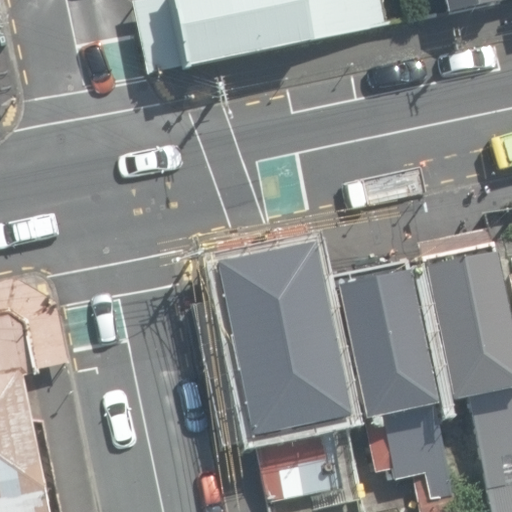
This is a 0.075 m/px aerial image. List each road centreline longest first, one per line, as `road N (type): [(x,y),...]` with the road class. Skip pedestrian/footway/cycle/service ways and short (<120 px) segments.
road 1 (secondary): [(106,196),(511,110)]
road 2 (residential): [(165,511),(106,196)]
road 3 (residential): [(106,196),(71,0)]
